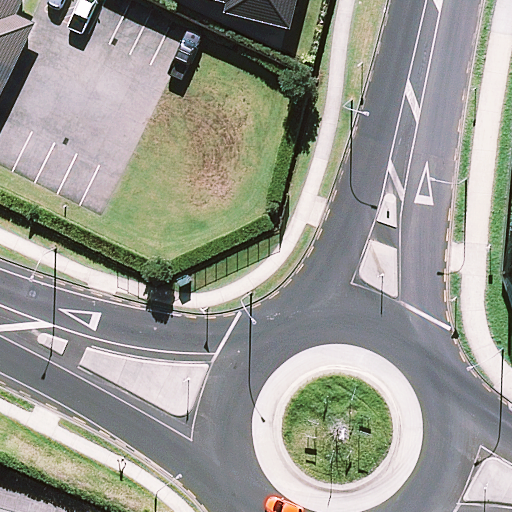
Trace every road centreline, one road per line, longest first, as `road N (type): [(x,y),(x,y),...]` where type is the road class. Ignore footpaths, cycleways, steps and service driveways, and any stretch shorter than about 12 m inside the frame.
road 1 (residential): [(231,482),(77,397),(42,370),(5,318)]
road 2 (residential): [(5,318),(75,316),(186,332),(286,327)]
road 3 (residential): [(406,130),(423,172),(417,309),(424,353)]
road 4 (residential): [(310,319),(333,274),(368,159),(406,130)]
road 5 (residential): [(231,482),(221,448),(233,377),(286,327)]
road 6 (residential): [(437,0),(406,130)]
road 7 (residential): [(310,319),(358,317),(424,353)]
road 8 (residential): [(449,401),(451,459),(421,511)]
